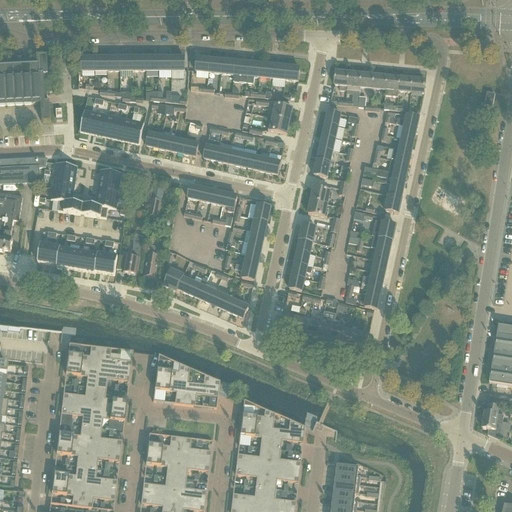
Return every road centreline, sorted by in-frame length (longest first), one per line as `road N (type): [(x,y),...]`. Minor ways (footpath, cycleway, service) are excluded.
road 1 (residential): [(401,39),(446,40),(370,397)]
road 2 (unclassified): [(458,434),(511,123)]
road 3 (residential): [(18,27),(40,42),(326,37)]
road 4 (residential): [(289,198),(85,152),(0,152)]
road 5 (residential): [(256,348),(140,306),(0,280)]
road 6 (tertiary): [(188,18),(401,19)]
road 7 (residential): [(289,198),(326,37)]
road 8 (residential): [(52,350),(33,511)]
road 9 (residential): [(256,348),(289,198)]
road 10 (tertiary): [(59,21),(188,18)]
road 11 (residential): [(370,397),(256,348)]
